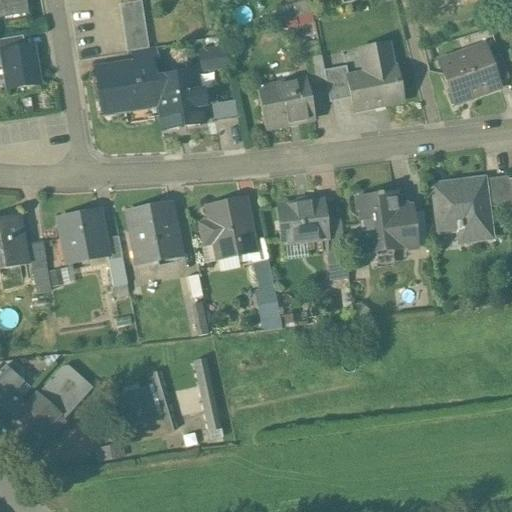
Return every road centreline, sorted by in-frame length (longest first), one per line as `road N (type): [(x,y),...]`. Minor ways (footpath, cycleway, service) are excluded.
road 1 (residential): [(83,178),(511,132)]
road 2 (residential): [(83,178),(55,0)]
